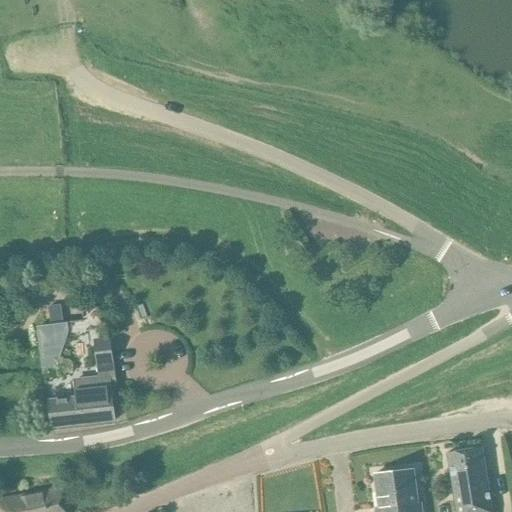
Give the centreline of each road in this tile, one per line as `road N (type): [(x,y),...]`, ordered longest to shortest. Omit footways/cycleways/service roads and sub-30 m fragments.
road 1 (unclassified): [(487,301),(469,269),(389,213),(328,180),(103,92),(73,70),(61,30)]
road 2 (tertiary): [(0,450),(158,424),(487,301)]
road 3 (track): [(338,362),(228,245),(173,229),(0,249)]
road 4 (residential): [(265,453),(511,320)]
road 5 (residential): [(265,453),(511,417)]
road 6 (residential): [(129,511),(265,453)]
